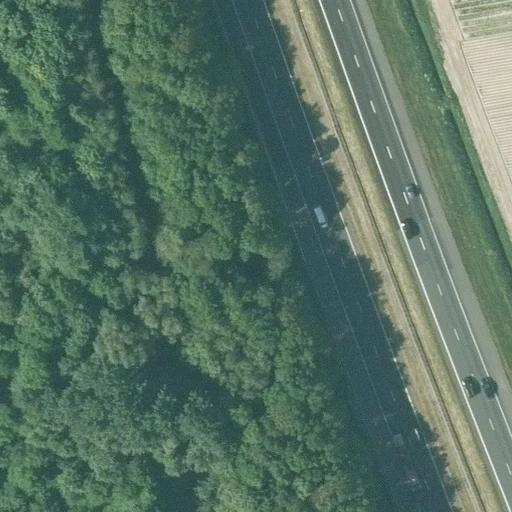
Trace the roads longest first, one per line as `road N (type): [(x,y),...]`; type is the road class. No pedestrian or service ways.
road 1 (motorway): [(247,0),(436,511)]
road 2 (motorway): [(511,475),(335,0)]
